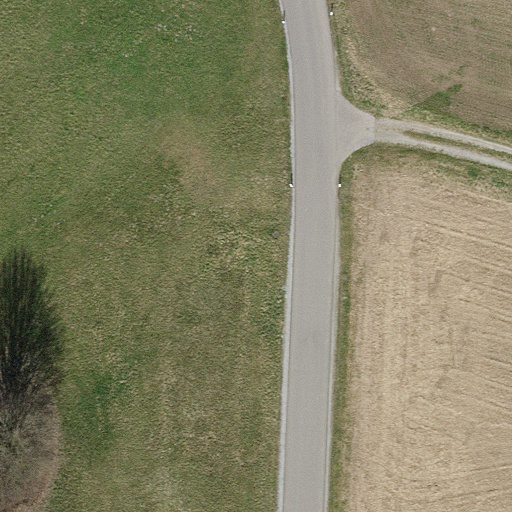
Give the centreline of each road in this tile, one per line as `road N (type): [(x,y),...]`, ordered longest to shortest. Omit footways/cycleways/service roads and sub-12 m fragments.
road 1 (tertiary): [(302,0),(314,111),(300,511)]
road 2 (track): [(314,111),(511,155)]
